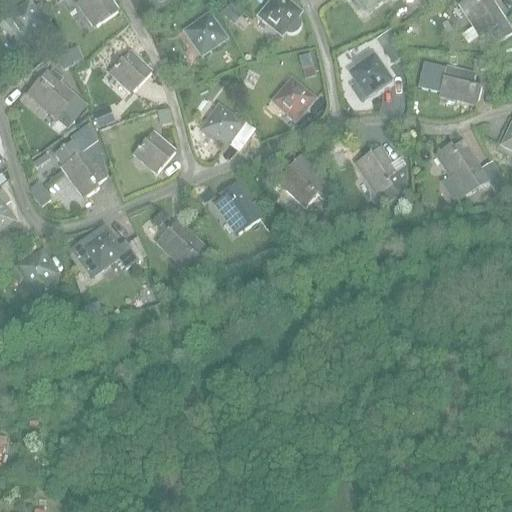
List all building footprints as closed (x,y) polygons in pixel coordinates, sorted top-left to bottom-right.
[(107,0),(83,0),(76,5),(93,30),(117,14),(107,0)] [(278,0),(261,19),(283,37),(285,35),(289,37),(294,37),(298,35),(301,32),(302,27),(301,23),(298,19),(300,16),(281,0),(278,0)] [(356,0),(366,13),(385,0),(356,0)] [(470,0),(462,5),(484,38),(487,36),(495,48),(511,36),(511,33),(490,0),(470,0)] [(31,5),(8,21),(24,44),(26,43),(32,51),(58,32),(52,23),(40,6),(34,10),(31,6),(31,5)] [(232,5),(221,17),(233,27),(244,16),(232,5)] [(188,36),(205,58),(226,42),(209,20),(188,36)] [(391,38),(379,46),(392,65),(404,57),(391,38)] [(78,48),(68,52),(69,54),(73,64),(83,60),(78,48)] [(69,54),(60,58),(64,68),(73,64),(69,54)] [(112,75),(133,96),(153,77),(131,56),(112,75)] [(358,85),(351,90),(360,103),(390,82),(374,59),(373,60),(369,56),(354,67),(357,71),(351,75),(358,85)] [(311,57),(300,60),(305,79),(316,76),(311,57)] [(489,57),(476,58),(476,72),(490,71),(489,57)] [(425,65),(419,90),(440,95),(439,99),(477,109),(481,89),(472,87),(475,76),(446,70),(425,65)] [(28,95),(31,98),(59,122),(77,102),(53,82),(46,90),(39,83),(31,91),(28,95)] [(275,104),(296,122),(314,102),(293,84),(275,104)] [(108,107),(91,113),(98,129),(114,123),(108,107)] [(168,110),(157,113),(160,127),(172,124),(168,110)] [(204,133),(226,150),(243,128),(221,111),(204,133)] [(90,124),(80,132),(92,147),(85,152),(92,162),(95,166),(103,177),(108,173),(98,142),(95,131),(90,124)] [(136,155),(159,175),(176,155),(153,135),(136,155)] [(345,139),(323,146),(327,157),(348,151),(345,139)] [(55,156),(89,200),(101,191),(95,183),(103,177),(95,166),(92,162),(85,152),(77,141),(55,156)] [(451,147),(435,157),(450,181),(453,179),(465,199),(488,185),(461,144),(453,149),(451,147)] [(379,150),(357,165),(386,208),(406,194),(406,169),(400,160),(390,167),(379,150)] [(45,155),(32,164),(36,170),(48,161),(45,155)] [(301,159),(280,182),(307,207),(318,196),(323,200),(333,188),(301,159)] [(30,196),(42,209),(53,201),(34,177),(27,182),(30,196)] [(225,202),(218,206),(242,239),(263,223),(236,187),(221,197),(225,202)] [(511,201),(506,190),(494,197),(501,208),(511,201)] [(0,246),(4,253),(24,237),(15,226),(17,224),(5,210),(12,204),(3,193),(0,195),(0,246)] [(211,193),(201,201),(205,207),(216,199),(211,193)] [(160,213),(151,223),(157,229),(167,219),(160,213)] [(325,217),(316,224),(323,234),(332,227),(325,217)] [(160,244),(191,271),(192,269),(196,271),(211,254),(177,226),(160,244)] [(80,245),(70,253),(75,260),(91,282),(102,273),(118,262),(125,272),(137,263),(125,246),(119,250),(107,235),(85,252),(80,245)] [(51,283),(59,278),(43,254),(31,262),(21,269),(23,273),(37,293),(43,302),(57,292),(51,283)] [(98,306),(83,311),(89,329),(104,324),(98,306)]
